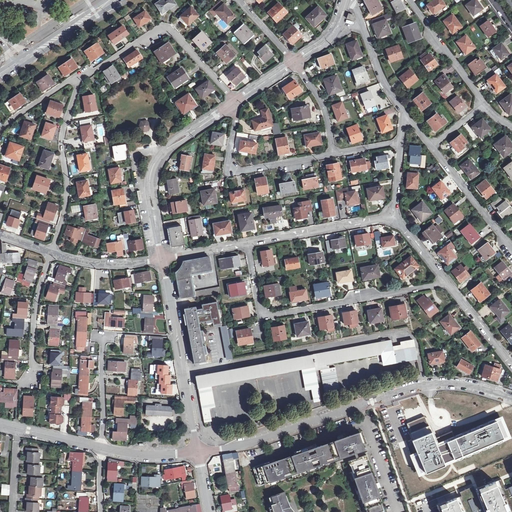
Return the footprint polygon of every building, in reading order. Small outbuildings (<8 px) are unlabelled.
[(173,0),(161,0),(156,4),(162,13),(165,11),(176,4),(173,0)] [(220,0),(215,5),(218,9),(216,11),(217,12),(227,23),(235,16),(228,9),(220,0)] [(372,14),(382,9),(376,0),(365,0),(369,8),(372,14)] [(397,12),(404,8),(401,3),(400,0),(396,0),(392,3),(397,12)] [(433,7),(430,9),(433,14),(445,6),(441,0),(434,0),(430,3),(433,7)] [(476,0),(473,0),(466,5),(473,15),(482,9),(478,3),(479,3),(476,0)] [(269,12),(272,15),(273,15),(274,16),(278,20),(287,12),(279,3),(269,12)] [(218,9),(215,5),(209,11),(213,15),(217,12),(216,11),(218,9)] [(306,15),(307,17),(306,17),(314,26),(322,19),(326,15),(319,6),(311,13),(310,12),(306,15)] [(199,15),(191,7),(181,16),(186,22),(188,24),(199,15)] [(134,18),(139,26),(145,22),(148,20),(151,18),(146,10),(134,18)] [(453,33),(461,27),(453,15),(444,21),(447,25),(453,33)] [(378,35),(385,33),(386,35),(391,33),(386,20),(373,24),(374,28),(375,30),(374,31),(376,35),(378,34),(378,35)] [(487,21),(480,26),(488,37),(496,31),(494,27),(492,25),(491,26),(487,21)] [(409,42),(420,38),(417,29),(415,23),(404,28),(409,42)] [(234,32),(242,40),(243,38),(246,42),(254,35),(249,29),(244,24),(234,32)] [(109,35),(114,42),(117,40),(120,38),(121,39),(129,33),(123,26),(109,35)] [(294,26),(293,26),(284,34),(288,38),(292,43),(302,35),(298,31),(294,26)] [(211,41),(202,31),(193,39),(199,46),(202,49),(211,41)] [(466,54),(475,47),(466,35),(457,42),(461,47),(466,54)] [(353,59),(362,56),(359,46),(356,40),(347,44),(353,59)] [(104,53),(97,43),(85,51),(92,60),(95,58),(104,53)] [(162,62),(176,53),(172,48),(169,43),(155,52),(162,62)] [(505,48),(503,45),(502,43),(490,51),(494,57),(498,55),(501,59),(508,54),(505,48)] [(267,59),(271,55),(270,54),(272,52),(265,44),(257,52),(259,54),(258,56),(263,62),(267,59)] [(235,55),(226,45),(217,52),(225,60),(227,62),(235,55)] [(391,62),(402,57),(398,45),(386,49),(388,55),(391,62)] [(130,66),(142,57),(137,50),(125,58),(130,66)] [(321,68),(334,63),(331,54),(318,59),(320,64),(321,68)] [(421,60),(429,70),(433,67),(437,64),(433,59),(430,54),(429,55),(424,59),(421,60)] [(78,67),(73,59),(60,67),(65,75),(75,69),(78,67)] [(472,69),(474,73),(476,71),(478,74),(481,72),(479,69),(485,66),(480,59),(477,60),(476,59),(468,64),(472,69)] [(447,74),(455,69),(451,64),(443,69),(447,74)] [(113,66),(104,71),(111,82),(115,80),(117,82),(122,79),(113,66)] [(358,83),(369,80),(366,73),(364,66),(353,70),(358,83)] [(228,75),(231,79),(232,78),(237,83),(245,76),(237,67),(228,75)] [(175,87),(188,78),(185,73),(181,68),(168,77),(175,87)] [(407,87),(417,79),(410,70),(400,77),(403,81),(407,87)] [(37,82),(43,90),(48,87),(49,88),(52,86),(55,84),(48,74),(37,82)] [(496,93),(505,87),(496,74),(488,81),(491,85),(496,93)] [(444,92),(452,86),(447,81),(443,75),(435,81),(444,92)] [(327,85),(328,89),(330,89),(331,93),(336,92),(335,88),(340,86),(336,76),(325,80),(327,85)] [(208,93),(214,89),(208,80),(196,89),(202,97),(208,93)] [(290,98),(301,91),(294,80),(283,88),(290,98)] [(366,107),(375,104),(372,97),(370,92),(362,95),(366,107)] [(26,102),(20,93),(5,104),(11,112),(15,109),(14,108),(20,104),(21,105),(24,104),(26,102)] [(422,109),(430,103),(423,93),(414,99),(418,105),(422,109)] [(177,102),(183,112),(195,104),(189,94),(177,102)] [(511,96),(511,94),(501,102),(502,104),(505,108),(507,107),(510,113),(511,111),(511,96)] [(86,112),(96,110),(94,95),(83,97),(86,112)] [(459,113),(467,106),(461,100),(457,95),(449,102),(459,113)] [(47,112),(59,117),(63,105),(51,101),(47,112)] [(338,120),(347,117),(342,102),(333,105),(335,113),(338,120)] [(197,107),(195,104),(183,112),(185,114),(191,110),(197,107)] [(295,119),(309,117),(308,111),(307,106),(293,109),(295,119)] [(263,117),(253,120),(256,130),(273,125),(268,108),(261,110),(263,117)] [(437,114),(428,121),(431,125),(436,130),(446,122),(443,118),(441,119),(437,114)] [(382,132),(392,128),(389,122),(387,115),(377,119),(382,132)] [(482,119),(473,126),(477,132),(478,132),(481,136),(490,129),(486,123),(482,119)] [(147,120),(141,122),(139,127),(143,132),(149,131),(151,125),(147,120)] [(20,135),(31,139),(36,125),(25,121),(20,135)] [(42,136),(51,139),(56,126),(46,123),(42,136)] [(93,130),(92,125),(81,127),(84,141),(94,139),(92,132),(94,132),(93,130)] [(353,142),(361,139),(357,126),(348,129),(353,142)] [(213,132),(211,143),(222,145),(223,145),(224,134),(213,132)] [(305,135),(306,140),(307,145),(307,146),(321,143),(319,132),(305,135)] [(453,144),(455,147),(458,151),(456,153),(458,157),(468,149),(465,144),(467,142),(461,134),(451,142),(453,144)] [(286,137),(286,138),(285,135),(282,136),(282,138),(276,139),(279,153),(283,152),(283,153),(289,152),(286,137)] [(511,147),(509,144),(511,142),(509,139),(506,136),(496,144),(501,150),(499,151),(504,156),(511,150),(511,147)] [(94,140),(84,142),(85,149),(95,147),(95,144),(94,140)] [(239,150),(256,153),(257,143),(241,140),(239,150)] [(9,151),(8,155),(6,154),(6,156),(7,158),(12,159),(13,158),(19,160),(23,147),(12,143),(11,149),(9,148),(8,149),(7,151),(9,151)] [(116,160),(125,158),(122,145),(114,147),(116,160)] [(421,155),(420,155),(420,147),(410,146),(410,155),(412,155),(411,163),(421,164),(421,155)] [(51,162),(52,162),(55,154),(44,150),(39,165),(44,166),(43,167),(49,169),(51,162)] [(77,155),(79,163),(80,162),(82,171),(87,170),(90,170),(88,161),(87,154),(77,155)] [(179,169),(189,170),(192,156),(182,154),(179,169)] [(202,173),(212,173),(215,155),(205,154),(202,173)] [(376,168),(386,167),(386,165),(389,164),(388,160),(385,160),(384,155),(376,156),(377,160),(374,160),(376,168)] [(353,172),(366,169),(364,158),(351,161),(353,172)] [(471,178),(479,172),(469,160),(461,166),(465,172),(471,178)] [(330,181),(341,178),(339,163),(327,166),(330,181)] [(0,183),(2,179),(6,181),(10,169),(0,164),(0,183)] [(119,168),(118,168),(111,169),(109,169),(111,180),(114,180),(115,182),(122,181),(119,168)] [(418,173),(413,173),(408,172),(407,183),(410,183),(410,188),(417,188),(418,173)] [(34,188),(46,192),(50,180),(38,175),(34,188)] [(307,179),(303,180),(305,190),(318,187),(315,175),(307,176),(307,179)] [(258,194),(268,192),(266,177),(256,179),(258,194)] [(177,178),(167,180),(168,184),(169,184),(171,194),(179,192),(177,178)] [(87,180),(77,182),(80,197),(89,195),(87,187),(89,187),(87,180)] [(485,180),(477,186),(480,191),(486,198),(491,194),(490,193),(493,191),(485,180)] [(282,193),(295,191),(293,181),(280,184),(282,193)] [(442,199),(446,196),(444,192),(448,189),(445,186),(441,181),(433,187),(442,199)] [(378,198),(384,197),(382,186),(367,189),(369,200),(378,198)] [(115,204),(120,203),(120,207),(128,205),(127,202),(126,202),(123,188),(112,191),(115,204)] [(346,188),(336,190),(338,200),(343,199),(342,196),(346,196),(347,199),(345,201),(347,202),(348,202),(349,205),(351,204),(354,204),(354,201),(357,201),(357,197),(356,195),(358,195),(357,191),(347,193),(346,188)] [(213,189),(201,191),(204,205),(216,202),(215,196),(214,196),(213,189)] [(231,202),(245,199),(244,190),(230,192),(231,202)] [(492,204),(501,197),(500,196),(491,203),(492,204)] [(499,213),(503,218),(511,210),(511,208),(505,200),(504,201),(501,197),(492,204),(499,213)] [(325,217),(330,216),(332,215),(335,215),(332,199),(322,201),(324,211),(325,217)] [(173,213),(188,210),(186,200),(171,203),(173,213)] [(310,200),(299,202),(300,207),(294,208),(296,218),(302,217),(307,216),(306,211),(312,210),(310,200)] [(39,212),(37,218),(50,222),(51,219),(53,220),(58,205),(49,202),(45,214),(39,212)] [(421,220),(431,213),(422,202),(413,210),(417,215),(421,220)] [(95,205),(92,205),(92,203),(85,204),(86,206),(84,207),(87,220),(97,218),(95,205)] [(455,222),(458,219),(463,216),(457,209),(453,204),(445,210),(455,222)] [(272,216),(282,215),(281,206),(264,208),(265,217),(272,216)] [(119,224),(135,221),(132,210),(117,213),(119,224)] [(409,211),(420,224),(422,223),(411,210),(409,211)] [(251,212),(239,215),(241,230),(247,229),(247,228),(250,227),(254,227),(251,212)] [(192,236),(193,236),(198,235),(200,234),(203,234),(200,219),(199,215),(190,216),(191,220),(189,220),(192,236)] [(9,216),(8,220),(6,224),(12,226),(17,228),(20,220),(9,216)] [(49,226),(50,222),(37,218),(36,221),(40,223),(35,236),(44,239),(47,230),(49,226)] [(223,234),(231,232),(230,221),(214,224),(216,235),(223,234)] [(472,243),(480,237),(474,229),(469,224),(461,230),(472,243)] [(72,236),(82,240),(85,231),(86,229),(79,226),(78,229),(68,225),(65,234),(72,236)] [(183,245),(185,244),(182,225),(169,228),(172,247),(183,245)] [(433,242),(441,236),(439,234),(442,231),(437,225),(434,227),(432,225),(424,231),(428,235),(429,237),(433,242)] [(88,232),(85,231),(82,240),(81,242),(90,245),(98,248),(101,239),(88,234),(88,232)] [(364,244),(370,243),(369,233),(361,234),(355,235),(357,246),(361,245),(364,244)] [(124,235),(124,237),(126,248),(126,249),(129,249),(129,250),(137,249),(144,248),(143,239),(129,241),(128,234),(124,235)] [(381,239),(383,246),(383,248),(395,246),(395,244),(393,235),(387,236),(381,237),(381,239)] [(122,248),(126,248),(124,237),(123,237),(123,236),(118,236),(119,241),(107,243),(109,252),(115,251),(123,250),(122,248)] [(332,249),(346,246),(344,238),(342,238),(342,236),(337,237),(335,238),(335,239),(331,240),(331,241),(326,242),(327,251),(333,250),(332,249)] [(454,247),(451,243),(450,243),(439,252),(443,258),(448,264),(456,257),(451,250),(454,247)] [(486,258),(495,252),(490,247),(487,243),(479,249),(486,258)] [(263,265),(274,263),(271,250),(261,251),(262,258),(263,265)] [(10,253),(2,254),(3,263),(21,262),(20,253),(10,253)] [(324,262),(323,253),(313,255),(313,253),(311,254),(308,254),(310,264),(324,262)] [(239,256),(220,259),(221,269),(240,266),(239,261),(240,261),(239,258),(239,256)] [(395,268),(401,276),(405,273),(406,274),(408,273),(418,265),(410,256),(395,268)] [(185,262),(186,267),(181,268),(182,272),(178,273),(182,295),(182,298),(194,296),(195,299),(221,294),(220,287),(194,291),(190,274),(212,269),(210,257),(185,262)] [(287,268),(299,266),(298,257),(290,259),(285,260),(287,268)] [(503,278),(511,272),(506,266),(503,261),(495,267),(503,278)] [(20,273),(18,278),(30,282),(32,283),(38,266),(36,266),(29,263),(25,275),(20,273)] [(55,278),(54,281),(66,286),(68,281),(64,280),(67,271),(70,272),(72,269),(61,265),(56,278),(55,278)] [(363,279),(374,277),(374,275),(379,274),(378,265),(361,268),(363,279)] [(461,281),(468,275),(461,266),(453,271),(457,275),(461,281)] [(131,274),(132,278),(133,284),(136,284),(136,283),(151,280),(150,270),(134,273),(134,274),(131,274)] [(346,281),(353,280),(351,270),(336,272),(338,282),(346,281)] [(2,292),(11,295),(16,281),(7,278),(2,292)] [(29,286),(30,282),(18,278),(17,278),(17,281),(18,281),(18,282),(29,286)] [(133,286),(133,284),(132,278),(128,278),(115,280),(116,289),(133,286)] [(63,293),(66,286),(54,281),(53,285),(52,284),(51,284),(49,290),(47,297),(55,300),(58,291),(63,293)] [(245,285),(243,286),(243,281),(228,284),(231,296),(245,294),(244,289),(246,289),(245,287),(245,285)] [(314,285),(316,295),(320,294),(320,296),(323,296),(330,295),(328,282),(314,285)] [(480,301),(490,294),(481,283),(472,290),(476,295),(480,301)] [(270,296),(280,294),(278,284),(264,286),(266,296),(270,296)] [(307,299),(306,289),(297,290),(296,286),(289,287),(290,292),(292,302),(297,301),(307,299)] [(90,305),(94,305),(94,294),(91,293),(77,292),(76,301),(91,302),(90,305)] [(94,294),(94,305),(97,306),(98,301),(104,302),(111,302),(112,294),(97,293),(97,294),(94,294)] [(133,313),(143,314),(151,314),(152,311),(153,311),(154,296),(144,295),(143,311),(133,311),(133,313)] [(421,298),(418,300),(430,316),(438,310),(428,297),(426,298),(424,296),(421,298)] [(13,314),(13,317),(24,318),(26,318),(26,315),(27,315),(28,301),(19,300),(19,310),(16,310),(15,314),(13,314)] [(499,316),(496,318),(501,323),(506,320),(503,316),(509,312),(500,300),(492,307),(496,312),(499,316)] [(197,306),(184,308),(185,313),(184,314),(186,324),(187,324),(195,364),(207,361),(206,357),(208,356),(207,355),(207,354),(208,354),(206,345),(204,346),(203,341),(205,341),(204,337),(204,336),(204,335),(204,334),(203,330),(201,331),(200,322),(205,321),(207,321),(213,320),(213,322),(214,325),(215,325),(222,324),(217,301),(202,304),(203,308),(197,309),(197,306)] [(392,319),(407,316),(404,304),(397,306),(390,307),(392,319)] [(51,325),(51,326),(60,326),(60,323),(58,322),(59,308),(58,308),(58,306),(50,305),(49,307),(48,322),(49,322),(51,322),(51,325)] [(247,306),(233,309),(234,319),(248,316),(248,312),(249,312),(248,308),(247,306)] [(370,323),(383,320),(381,308),(374,310),(368,311),(370,323)] [(350,323),(357,322),(358,322),(356,310),(349,311),(343,313),(345,324),(350,323)] [(79,320),(78,331),(87,331),(87,327),(87,324),(87,322),(90,322),(90,317),(87,316),(87,312),(76,311),(75,316),(77,316),(77,320),(79,320)] [(105,312),(104,322),(104,323),(110,323),(109,326),(112,326),(124,327),(125,318),(110,317),(110,312),(105,312)] [(153,314),(151,314),(143,314),(143,318),(145,318),(144,332),(153,332),(154,318),(153,318),(153,314)] [(328,328),(334,327),(331,315),(324,317),(318,318),(321,329),(328,328)] [(454,318),(453,320),(451,317),(449,315),(441,321),(451,333),(459,327),(455,322),(456,321),(454,318)] [(24,322),(24,318),(13,317),(12,321),(15,321),(15,329),(7,329),(7,334),(15,335),(23,336),(24,322)] [(311,334),(309,323),(303,324),(303,322),(300,323),(295,324),(297,336),(311,334)] [(227,325),(222,326),(228,359),(233,358),(227,325)] [(511,342),(511,341),(511,328),(509,325),(502,330),(505,335),(511,342)] [(62,326),(60,326),(51,326),(51,329),(50,329),(50,330),(46,330),(47,336),(50,336),(49,345),(59,345),(60,333),(62,333),(62,326)] [(274,340),(286,338),(284,326),(278,327),(272,328),(274,340)] [(240,344),(253,342),(251,328),(248,329),(237,331),(240,344)] [(462,337),(470,347),(473,345),(476,347),(481,344),(475,337),(470,330),(462,337)] [(86,338),(87,331),(78,331),(77,350),(85,350),(86,346),(86,341),(86,338)] [(134,339),(136,339),(136,335),(127,334),(127,338),(125,338),(124,345),(124,352),(133,353),(134,339)] [(149,357),(161,357),(162,351),(163,336),(150,336),(149,340),(153,340),(152,353),(149,353),(149,357)] [(2,351),(2,358),(18,359),(19,355),(19,349),(19,341),(10,340),(9,351),(2,351)] [(391,340),(196,376),(198,387),(212,385),(227,382),(301,369),(326,364),(381,354),(383,365),(417,358),(413,340),(401,342),(396,343),(396,346),(392,347),(391,340)] [(53,365),(53,369),(69,369),(71,370),(71,366),(64,366),(63,366),(63,363),(60,362),(61,350),(51,349),(50,360),(51,360),(51,364),(50,364),(50,365),(53,365)] [(442,351),(428,354),(430,363),(436,362),(436,363),(438,362),(444,361),(442,351)] [(80,375),(89,375),(89,374),(96,375),(97,368),(97,361),(90,361),(89,360),(90,356),(81,356),(80,375)] [(18,363),(18,359),(2,358),(2,361),(6,362),(5,377),(15,378),(16,363),(18,363)] [(462,370),(469,374),(474,366),(461,359),(457,367),(462,370)] [(108,370),(125,371),(126,362),(109,361),(108,366),(108,370)] [(156,374),(168,374),(169,365),(155,364),(154,370),(156,370),(156,374)] [(328,366),(326,364),(301,369),(305,390),(311,389),(314,402),(321,400),(316,371),(321,370),(330,369),(329,366),(328,366)] [(500,369),(493,367),(485,365),(482,376),(491,379),(497,381),(500,369)] [(330,369),(321,370),(325,391),(340,388),(336,367),(330,369)] [(68,374),(69,369),(53,369),(53,373),(52,379),(52,386),(61,387),(62,373),(68,374)] [(139,380),(141,380),(141,373),(132,372),(131,379),(130,379),(130,386),(129,394),(138,395),(139,380)] [(171,375),(168,374),(156,374),(156,378),(160,379),(160,383),(170,384),(171,375)] [(89,375),(80,375),(79,389),(76,389),(76,393),(88,394),(88,385),(89,375)] [(172,384),(170,384),(160,383),(158,383),(158,389),(160,389),(162,390),(161,393),(172,394),(172,384)] [(212,385),(198,387),(204,417),(205,422),(212,421),(210,408),(215,407),(212,385)] [(4,392),(0,392),(0,402),(5,403),(5,406),(9,406),(16,407),(17,400),(17,391),(13,391),(13,389),(4,389),(4,392)] [(27,415),(33,415),(34,397),(25,396),(23,414),(27,415)] [(124,400),(131,401),(131,397),(119,396),(119,400),(115,399),(115,406),(115,410),(115,414),(123,415),(124,400)] [(51,404),(50,409),(61,410),(61,405),(63,405),(64,404),(64,399),(63,397),(52,397),(52,404),(51,404)] [(84,402),(83,416),(91,417),(92,410),(92,408),(92,402),(93,398),(80,397),(80,401),(84,402)] [(162,404),(156,403),(155,406),(147,405),(146,414),(172,416),(173,407),(162,406),(162,404)] [(61,410),(50,409),(50,414),(51,414),(51,422),(55,422),(62,423),(63,421),(63,416),(62,415),(61,415),(61,410)] [(494,421),(456,437),(455,435),(453,430),(435,438),(426,415),(408,422),(417,444),(420,450),(420,452),(428,470),(501,439),(494,421)] [(91,424),(91,417),(83,416),(82,428),(78,427),(78,430),(79,430),(78,433),(83,435),(87,436),(88,431),(95,432),(95,426),(91,426),(91,424)] [(118,434),(113,434),(113,440),(119,440),(126,440),(128,423),(137,424),(138,418),(130,418),(130,419),(117,418),(116,423),(118,423),(118,431),(117,432),(118,433),(118,434)] [(501,439),(428,470),(429,472),(504,440),(503,438),(505,437),(509,435),(502,418),(498,420),(497,419),(496,420),(495,418),(455,435),(456,437),(494,421),(501,439)] [(269,463),(269,461),(265,463),(263,464),(254,467),(260,485),(272,481),(274,488),(339,466),(337,461),(348,458),(347,454),(365,448),(360,434),(352,436),(352,434),(338,439),(338,440),(323,445),(323,444),(302,452),(301,450),(297,450),(298,453),(295,454),(295,455),(280,460),(280,459),(271,462),(269,463)] [(28,457),(28,460),(39,461),(40,461),(40,452),(39,452),(39,448),(27,448),(27,451),(29,451),(28,457)] [(74,461),(73,471),(82,471),(83,457),(79,457),(79,452),(69,451),(70,456),(69,460),(74,461)] [(227,472),(236,471),(234,459),(240,458),(239,451),(224,454),(227,472)] [(428,470),(420,452),(414,455),(417,463),(421,473),(428,470)] [(377,479),(377,475),(375,476),(373,473),(368,459),(369,458),(368,454),(343,463),(360,511),(379,511),(384,509),(382,502),(383,501),(376,480),(377,479)] [(120,460),(109,458),(108,480),(117,481),(118,467),(118,463),(120,463),(120,460)] [(27,460),(27,465),(29,465),(29,470),(28,473),(31,474),(40,474),(41,466),(39,465),(39,461),(28,460),(27,460)] [(175,467),(166,469),(167,478),(186,475),(185,467),(181,467),(181,466),(175,467)] [(82,471),(73,471),(72,485),(69,485),(68,489),(75,489),(81,490),(82,479),(82,471)] [(236,471),(227,472),(230,487),(231,491),(241,489),(240,485),(239,484),(236,471)] [(42,474),(40,474),(31,474),(30,477),(32,478),(32,483),(32,486),(42,487),(44,487),(44,478),(42,478),(42,474)] [(160,485),(160,482),(161,475),(157,474),(157,477),(154,477),(148,476),(143,476),(142,484),(149,484),(149,485),(160,485)] [(511,511),(511,485),(507,488),(502,478),(476,489),(475,485),(461,491),(463,495),(441,504),(443,511),(511,511)] [(195,487),(194,487),(193,483),(192,483),(191,479),(182,481),(183,485),(185,485),(187,498),(196,497),(195,487)] [(115,500),(123,501),(124,484),(116,483),(115,491),(115,500)] [(3,484),(2,494),(10,494),(10,485),(3,484)] [(41,496),(42,487),(32,486),(30,486),(30,490),(30,495),(28,495),(28,499),(38,499),(40,500),(40,496),(41,496)] [(263,499),(267,511),(293,511),(286,491),(263,499)] [(80,497),(79,511),(88,511),(89,504),(89,497),(86,497),(86,493),(76,492),(76,497),(80,497)] [(226,511),(228,511),(233,511),(232,508),(234,508),(232,494),(223,495),(226,511)] [(26,499),(26,503),(28,503),(27,511),(34,511),(39,511),(39,504),(38,503),(38,499),(28,499),(26,499)] [(179,508),(180,508),(180,511),(202,511),(201,503),(179,508)]
